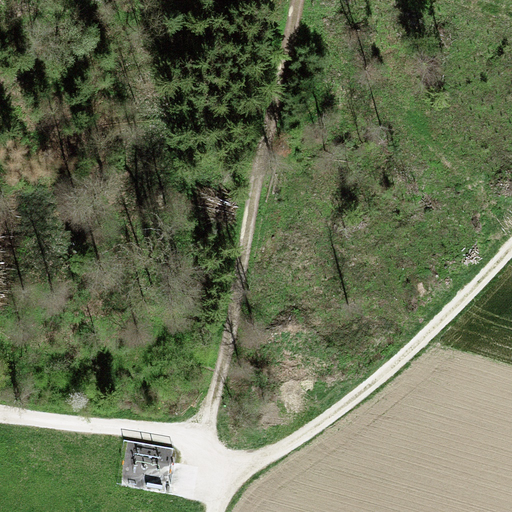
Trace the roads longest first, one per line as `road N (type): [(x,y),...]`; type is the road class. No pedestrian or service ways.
road 1 (track): [(306,0),(198,438)]
road 2 (track): [(511,246),(391,363),(229,487)]
road 3 (track): [(0,410),(198,438)]
